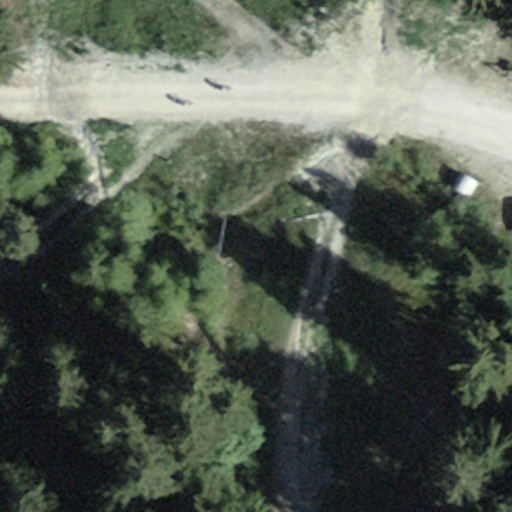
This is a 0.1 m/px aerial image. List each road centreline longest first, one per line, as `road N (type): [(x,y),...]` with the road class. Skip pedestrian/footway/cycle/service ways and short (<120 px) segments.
road 1 (track): [(0,100),(120,95),(201,76),(399,89),(511,126)]
road 2 (track): [(306,511),(300,383),(201,76)]
